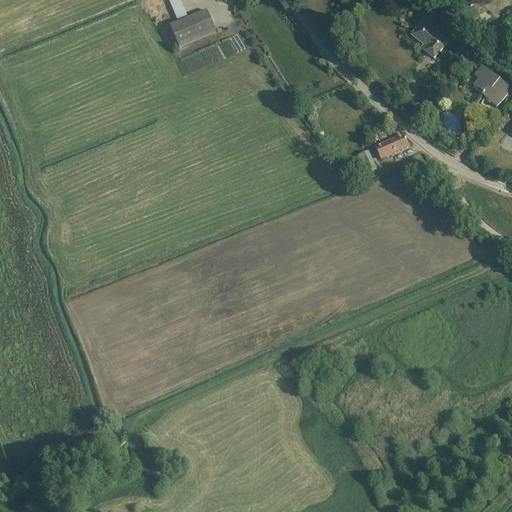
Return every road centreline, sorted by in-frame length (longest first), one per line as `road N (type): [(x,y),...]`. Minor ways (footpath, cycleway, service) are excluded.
road 1 (track): [(128,443),(135,418),(489,263)]
road 2 (unclassified): [(511,190),(440,160),(335,66),(282,0)]
